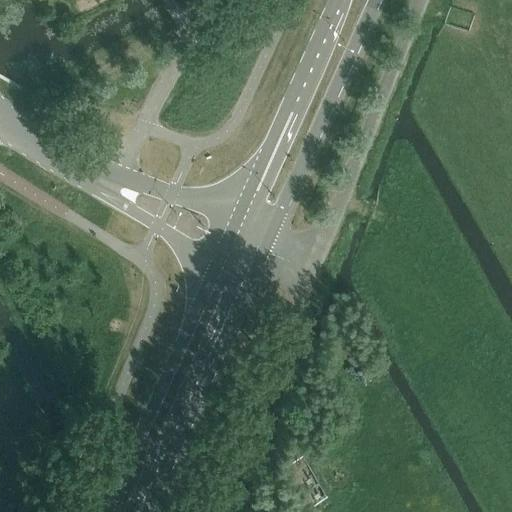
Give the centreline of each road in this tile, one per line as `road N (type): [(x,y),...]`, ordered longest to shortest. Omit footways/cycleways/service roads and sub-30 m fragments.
road 1 (unclassified): [(418,0),(308,268)]
road 2 (primary): [(144,511),(265,251)]
road 3 (primary): [(265,251),(375,0)]
road 4 (primary): [(217,261),(106,511)]
road 5 (unclassified): [(308,268),(202,511)]
road 6 (primary): [(336,0),(235,218)]
road 7 (tertiary): [(110,186),(134,213),(217,261)]
road 8 (tertiary): [(235,218),(146,187),(110,186)]
road 9 (tertiary): [(0,119),(110,186)]
